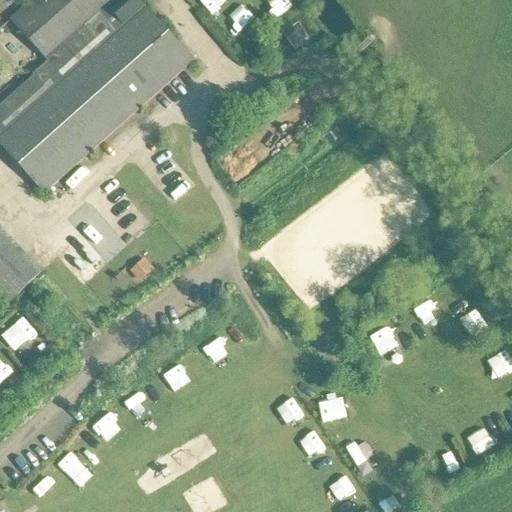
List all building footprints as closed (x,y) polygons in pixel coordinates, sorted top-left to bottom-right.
[(35,0),(11,21),(47,63),(0,104),(0,144),(44,195),(194,63),(138,0),(35,0)] [(295,54),(304,47),(286,21),(276,28),(295,54)] [(0,296),(8,305),(40,276),(0,232),(0,296)] [(154,272),(145,260),(129,272),(139,284),(154,272)] [(382,357),(404,347),(393,325),(371,335),(382,357)] [(326,337),(326,339),(323,339),(323,350),(333,350),(333,339),(330,339),(330,337),(326,337)]
